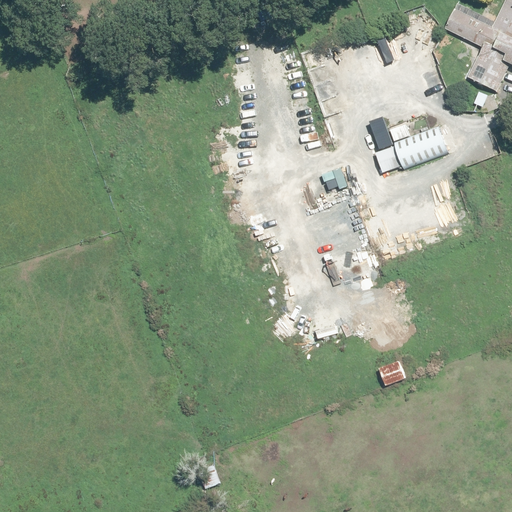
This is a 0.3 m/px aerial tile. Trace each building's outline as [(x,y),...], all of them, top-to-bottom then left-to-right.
[(443,32),(480,51),(468,75),(500,91),(511,67),(511,66),(511,0),(505,0),(495,20),(458,2),(443,32)] [(394,147),(375,155),(383,174),(402,167),(403,171),(448,154),(438,127),(393,144),(394,147)] [(462,146),(451,150),(452,155),(463,151),(462,146)] [(378,369),(385,386),(404,379),(397,362),(378,369)] [(199,471),(206,489),(221,484),(215,466),(199,471)]
